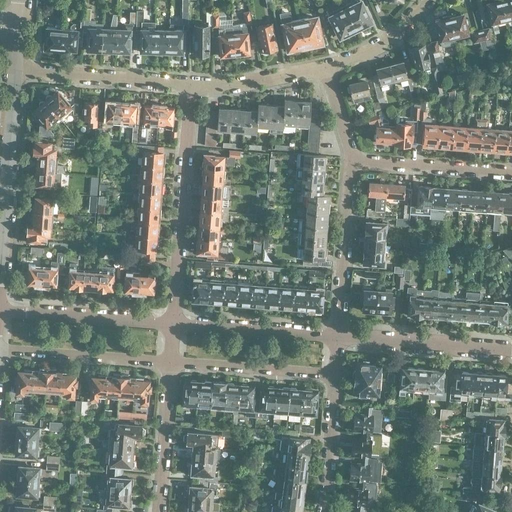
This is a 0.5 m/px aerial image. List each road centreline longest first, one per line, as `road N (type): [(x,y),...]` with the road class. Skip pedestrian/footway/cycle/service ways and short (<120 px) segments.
road 1 (residential): [(176,322),(192,84)]
road 2 (residential): [(0,292),(15,71)]
road 3 (residential): [(192,84),(15,71)]
road 4 (residential): [(176,322),(0,309)]
road 5 (residential): [(340,336),(352,161)]
road 6 (residential): [(173,362),(0,351)]
road 7 (residential): [(511,348),(340,336)]
road 8 (residential): [(340,336),(176,322)]
road 9 (residential): [(333,371),(173,362)]
road 10 (residential): [(511,172),(352,161)]
road 11 (residential): [(159,511),(173,362)]
road 12 (residential): [(322,511),(333,371)]
road 13 (residential): [(325,67),(244,84),(192,84)]
road 14 (residential): [(426,0),(373,50),(325,67)]
